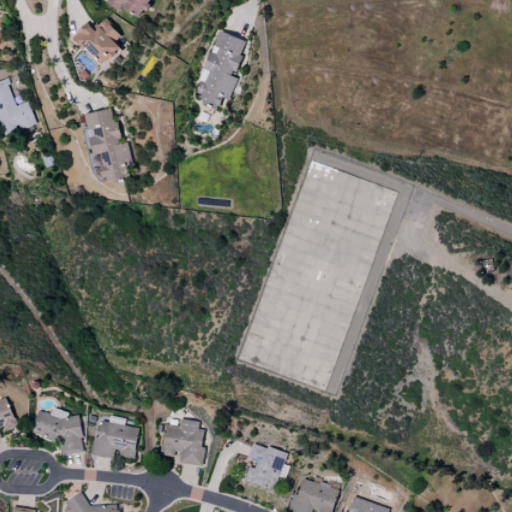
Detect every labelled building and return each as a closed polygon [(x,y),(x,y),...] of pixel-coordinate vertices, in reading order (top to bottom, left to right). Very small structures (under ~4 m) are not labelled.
[(138,18),(149,0),(104,0),(103,2),(117,11),(120,7),(138,18)] [(120,36),(105,19),(93,30),(86,23),(72,35),(100,66),(119,48),(113,42),(120,36)] [(245,41),(218,31),(192,98),(218,108),(221,98),(227,100),(236,78),(231,76),(245,41)] [(0,80),(0,125),(4,135),(35,124),(27,102),(14,106),(5,79),(0,80)] [(82,114),(94,174),(102,173),(104,182),(128,177),(125,166),(131,165),(126,142),(119,143),(115,122),(112,123),(109,109),(82,114)] [(309,160),(396,192),(323,390),(236,358),(309,160)] [(0,400),(0,440),(1,440),(0,437),(0,428),(14,424),(6,398),(0,400)] [(82,453),(81,440),(82,436),(79,415),(68,417),(67,412),(52,407),(50,414),(37,410),(32,426),(33,434),(57,441),(60,456),(82,453)] [(90,455),(115,459),(115,455),(133,458),(138,428),(119,425),(120,419),(109,417),(108,422),(100,421),(98,437),(93,436),(90,455)] [(201,466),(204,447),(200,446),(202,430),(196,429),(197,422),(178,419),(177,426),(164,424),(159,453),(179,456),(178,463),(201,466)] [(286,453),(250,443),(245,462),(248,463),(244,481),(274,489),(277,477),(284,478),(287,466),(282,464),(286,453)] [(298,478),(289,511),(310,511),(311,509),(316,511),(331,511),(339,485),(313,478),(312,481),(298,478)]
